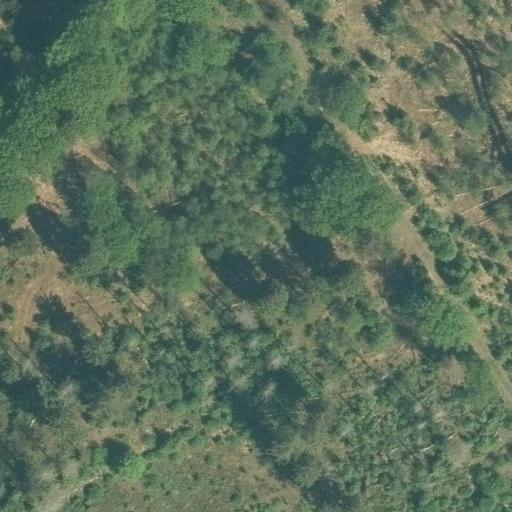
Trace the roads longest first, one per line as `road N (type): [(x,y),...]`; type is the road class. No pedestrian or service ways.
road 1 (track): [(511,426),(264,0)]
road 2 (track): [(165,0),(0,156)]
